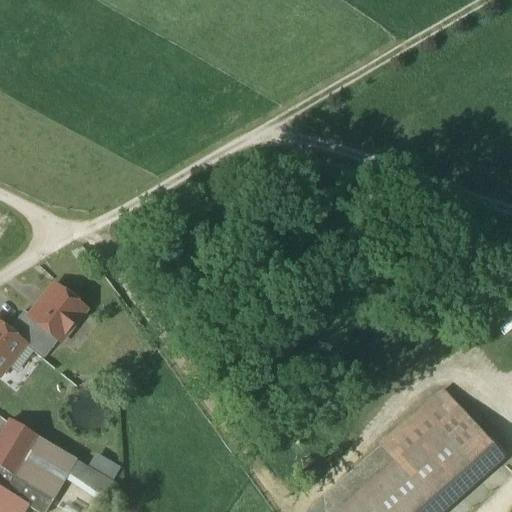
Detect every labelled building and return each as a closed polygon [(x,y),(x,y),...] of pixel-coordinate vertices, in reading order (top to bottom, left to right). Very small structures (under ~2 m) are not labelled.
[(57,342),(59,343),(76,321),(80,321),(84,316),(83,307),(78,303),(74,303),(54,287),(30,318),(29,319),(57,342)] [(23,346),(42,361),(57,342),(29,319),(30,318),(23,313),(8,333),(23,345),(23,346)] [(511,314),(499,326),(505,334),(511,328),(511,314)] [(0,376),(3,376),(6,371),(6,367),(23,346),(23,345),(8,333),(0,326),(0,376)] [(382,443),(398,462),(436,429),(454,413),(438,394),(382,443)] [(454,413),(436,429),(480,479),(498,463),(454,413)] [(0,469),(14,478),(38,438),(9,421),(0,436),(0,469)] [(442,511),(480,479),(436,429),(398,462),(341,511),(442,511)] [(76,461),(38,438),(14,478),(52,501),(68,474),(75,462),(76,461)] [(87,469),(112,483),(120,469),(95,454),(87,469)] [(87,469),(75,462),(68,474),(111,504),(118,487),(112,483),(87,469)] [(46,511),(53,501),(52,501),(14,478),(0,469),(0,489),(27,505),(26,507),(34,511),(46,511)] [(0,511),(22,511),(26,507),(27,505),(0,489),(0,511)]
